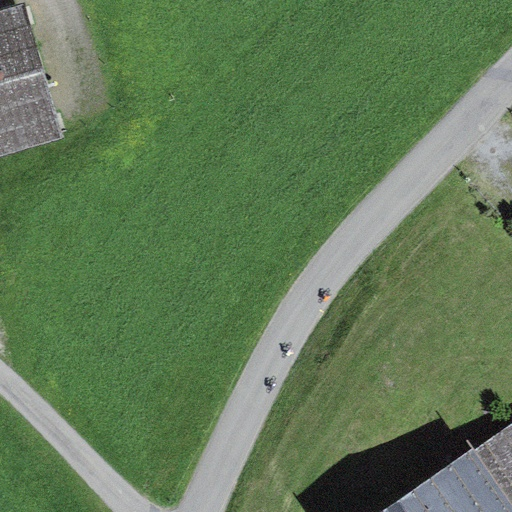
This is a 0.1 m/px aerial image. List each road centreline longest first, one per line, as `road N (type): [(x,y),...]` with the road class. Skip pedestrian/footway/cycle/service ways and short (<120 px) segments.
road 1 (unclassified): [(197,511),(340,235),(511,67)]
road 2 (track): [(128,511),(0,381)]
